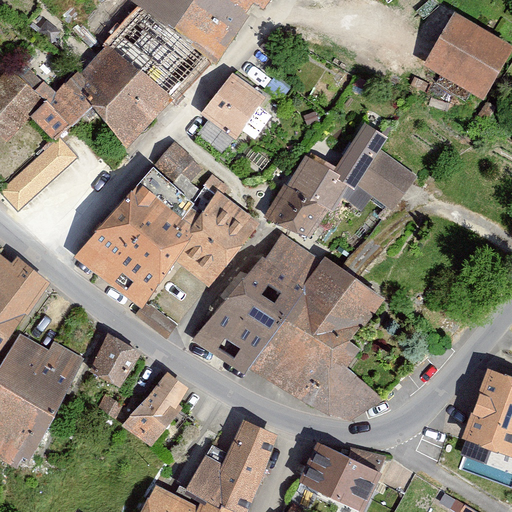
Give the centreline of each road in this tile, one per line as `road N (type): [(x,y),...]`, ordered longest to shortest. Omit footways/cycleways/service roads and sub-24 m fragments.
road 1 (residential): [(45,264),(171,139),(285,0)]
road 2 (unclassified): [(45,264),(224,390),(299,422)]
road 3 (unclassified): [(299,422),(348,435),(395,428),(435,396),(511,308)]
road 4 (track): [(381,433),(498,511)]
